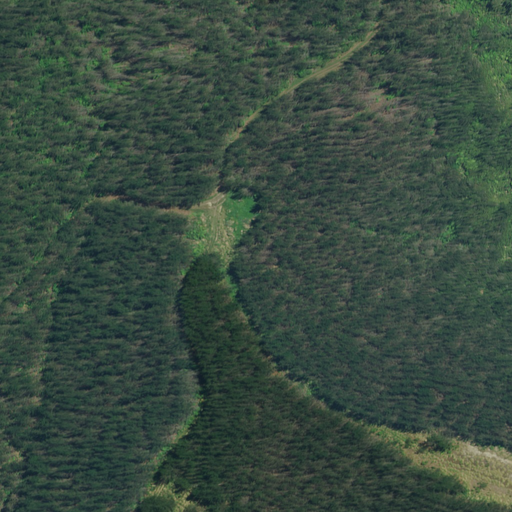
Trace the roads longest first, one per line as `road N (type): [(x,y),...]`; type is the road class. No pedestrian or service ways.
road 1 (track): [(0,306),(67,192),(88,173),(106,168),(206,205),(180,261),(176,293),(198,402),(147,511)]
road 2 (track): [(206,205),(271,85),(406,0)]
